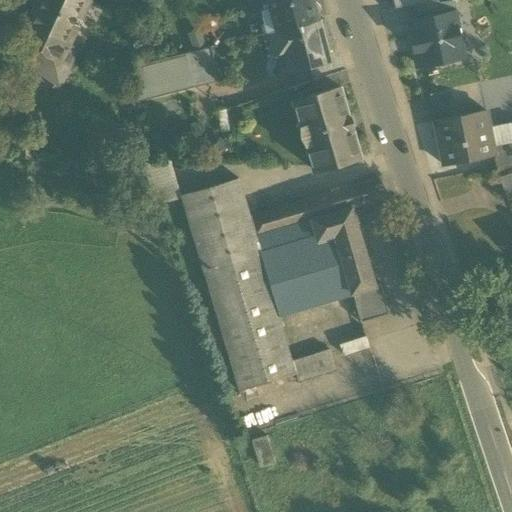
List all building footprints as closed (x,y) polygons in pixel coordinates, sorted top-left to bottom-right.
[(43,0),(31,27),(66,43),(85,0),(43,0)] [(270,31),(278,29),(318,19),(317,16),(320,7),(313,1),(313,0),(269,0),(271,7),(264,9),(270,31)] [(418,21),(454,13),(451,0),(442,0),(439,1),(415,5),(418,21)] [(414,50),(417,65),(455,57),(453,46),(459,37),(454,13),(418,21),(412,22),(416,37),(418,49),(414,50)] [(320,27),(318,19),(278,29),(289,70),(328,60),(326,51),(330,44),(327,30),(320,27)] [(77,49),(66,43),(31,27),(22,46),(24,47),(16,66),(57,85),(66,66),(68,67),(77,49)] [(199,28),(185,32),(190,49),(204,45),(199,28)] [(453,46),(455,57),(463,56),(459,37),(453,46)] [(210,47),(184,54),(192,84),(218,77),(218,76),(210,47)] [(155,93),(192,84),(184,54),(147,63),(155,93)] [(135,98),(155,93),(147,63),(134,67),(134,73),(135,98)] [(307,147),(314,171),(331,167),(344,163),(360,158),(352,128),(354,128),(351,116),(348,117),(339,87),(323,92),(309,95),(310,97),(293,101),(301,126),(306,124),(312,145),(307,147)] [(433,119),(442,166),(494,156),(492,148),(490,137),(484,138),(479,112),(485,111),(484,109),(433,119)] [(490,137),(485,111),(479,112),(484,138),(490,137)] [(301,126),(307,147),(312,145),(306,124),(301,126)] [(16,158),(32,158),(32,134),(17,134),(16,158)] [(494,156),(496,167),(511,163),(511,143),(492,148),(494,156)] [(142,160),(156,205),(180,197),(169,160),(142,160)] [(511,173),(499,177),(508,203),(511,201),(511,173)] [(278,315),(279,315),(256,236),(255,236),(249,217),(238,178),(180,196),(239,391),(295,374),(296,374),(292,361),(278,315)] [(255,236),(256,236),(329,214),(352,208),(385,198),(379,179),(249,217),(255,236)] [(352,208),(329,214),(352,293),(358,291),(375,286),(375,285),(352,208)] [(279,315),(352,293),(329,214),(256,236),(279,315)] [(380,284),(375,285),(375,286),(358,291),(361,303),(356,304),(355,305),(360,323),(389,314),(380,284)] [(352,293),(356,304),(361,303),(358,291),(352,293)] [(340,344),(343,355),(369,347),(365,336),(340,344)] [(329,350),(292,361),(296,374),(295,374),(297,382),(335,369),(329,350)] [(267,436),(253,440),(261,467),(275,463),(267,436)]
